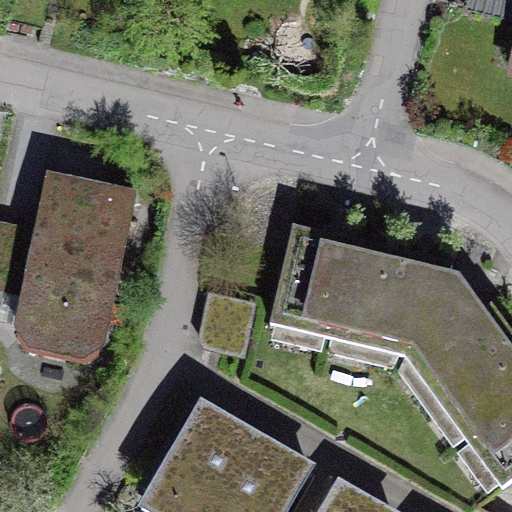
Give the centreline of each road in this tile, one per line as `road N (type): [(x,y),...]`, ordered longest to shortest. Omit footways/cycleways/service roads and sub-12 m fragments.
road 1 (residential): [(205,127),(162,353),(79,511)]
road 2 (residential): [(205,127),(0,79)]
road 3 (residential): [(362,163),(405,0)]
road 4 (residential): [(511,221),(450,184),(362,163)]
road 5 (residential): [(362,163),(205,127)]
